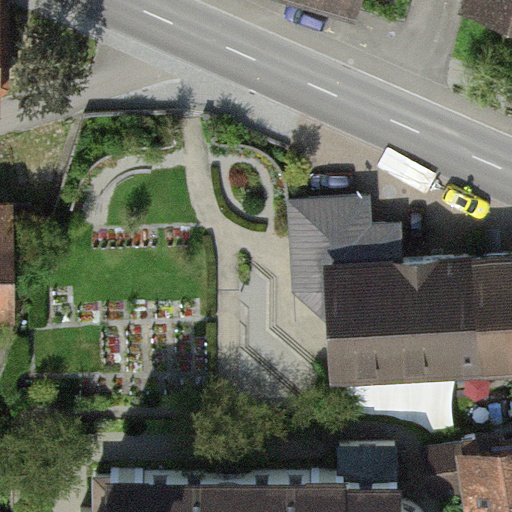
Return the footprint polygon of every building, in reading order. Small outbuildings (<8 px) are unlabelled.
[(511,0),(465,0),(511,12),(511,0)] [(327,281),(332,371),(511,360),(511,239),(376,248),(373,191),(290,196),(296,283),(327,281)] [(11,194),(0,194),(0,318),(14,318),(11,194)] [(511,511),(511,428),(455,435),(463,511),(511,511)] [(427,511),(426,510),(420,503),(409,498),(400,497),(400,473),(397,473),(397,441),(342,441),(342,466),(314,467),(314,468),(243,470),(243,465),(218,465),(218,470),(146,470),(146,467),(114,467),(114,472),(99,472),(99,508),(83,508),(83,511),(427,511)]
